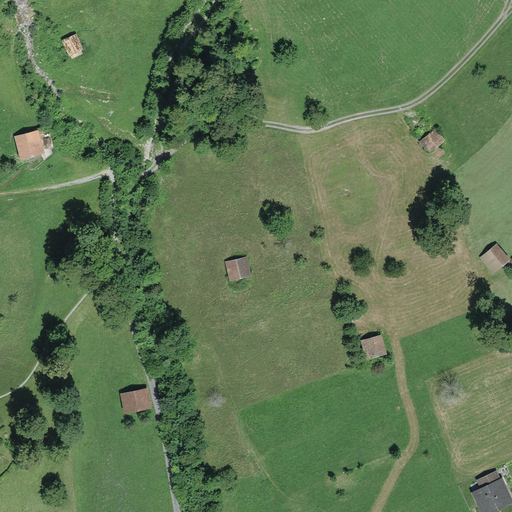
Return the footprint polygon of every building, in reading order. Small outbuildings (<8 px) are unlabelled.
[(64,41),(70,54),(80,49),(74,37),(64,41)] [(432,131),(426,137),(434,147),(443,139),(435,130),(433,132),(432,131)] [(17,138),(22,155),(40,150),(35,133),(17,138)] [(428,152),(434,147),(426,137),(420,142),(428,152)] [(496,246),(481,259),(491,271),(506,259),(496,246)] [(228,263),(231,276),(248,272),(245,259),(228,263)] [(363,341),(367,356),(384,351),(380,337),(363,341)] [(123,395),(126,409),(144,406),(144,405),(149,404),(146,391),(123,395)] [(474,494),(483,511),(510,499),(501,481),(493,485),(491,482),(499,478),(496,472),(478,481),(483,490),(474,494)]
